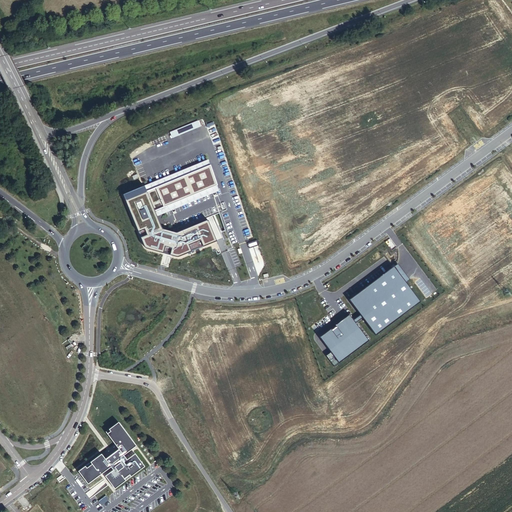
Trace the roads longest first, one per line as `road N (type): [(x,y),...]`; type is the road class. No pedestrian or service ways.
road 1 (motorway): [(0,82),(347,0)]
road 2 (motorway): [(110,116),(411,0)]
road 3 (motorway): [(279,0),(13,63)]
road 4 (unclassified): [(325,271),(511,131)]
road 5 (unclassified): [(117,263),(219,292),(277,289),(325,271)]
road 6 (unclassified): [(229,511),(152,383),(87,373)]
road 7 (unclassified): [(325,271),(229,123)]
